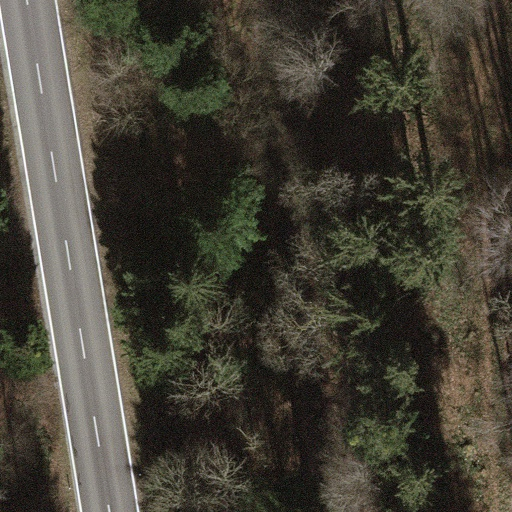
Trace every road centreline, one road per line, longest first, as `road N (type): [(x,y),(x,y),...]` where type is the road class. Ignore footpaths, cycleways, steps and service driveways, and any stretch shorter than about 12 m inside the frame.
road 1 (tertiary): [(34,0),(132,511)]
road 2 (track): [(496,0),(511,390)]
